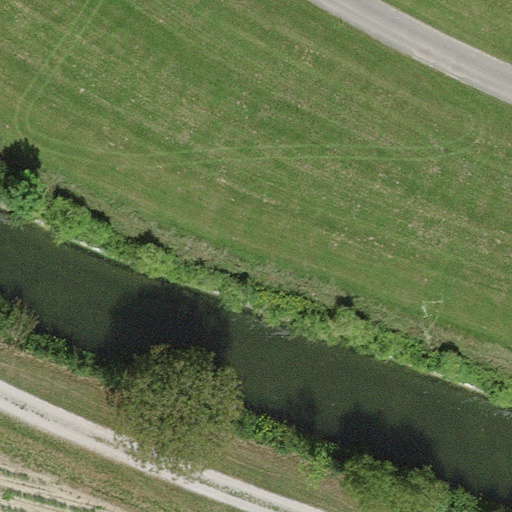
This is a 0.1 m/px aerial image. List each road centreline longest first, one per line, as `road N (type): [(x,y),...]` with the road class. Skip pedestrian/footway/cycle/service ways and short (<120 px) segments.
road 1 (track): [(0,398),(275,511)]
road 2 (unclassified): [(347,0),(511,82)]
